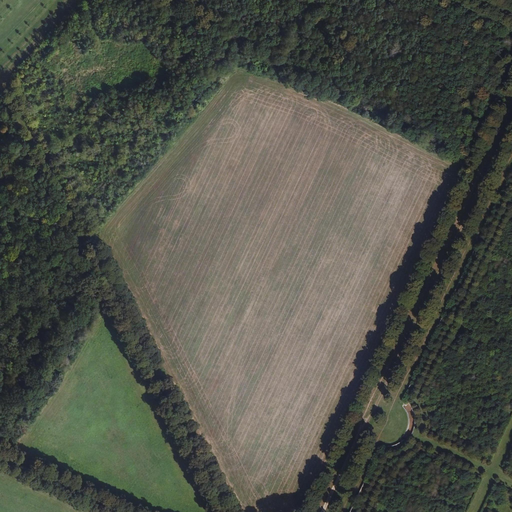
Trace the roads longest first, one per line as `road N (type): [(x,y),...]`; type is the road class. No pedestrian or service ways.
road 1 (track): [(225,511),(0,76)]
road 2 (track): [(322,511),(511,112)]
road 3 (track): [(0,459),(115,511)]
